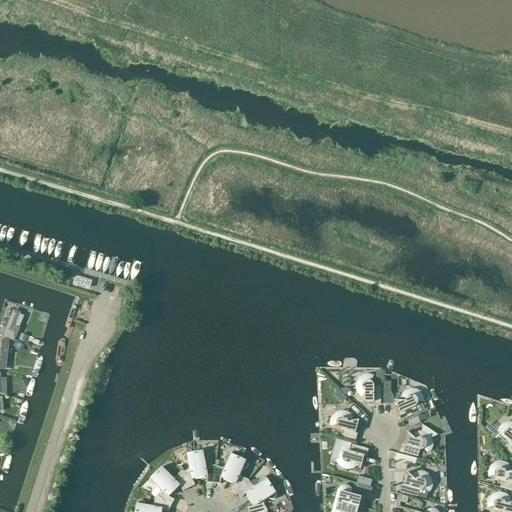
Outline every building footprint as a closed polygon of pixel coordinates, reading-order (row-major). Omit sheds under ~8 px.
[(83,287),(75,284),(72,291),(81,294),(90,296),(92,289),(83,287)] [(20,312),(12,309),(1,336),(13,342),(19,328),(14,326),(20,312)] [(0,345),(0,370),(5,371),(8,340),(1,340),(0,345)] [(381,405),(381,386),(374,386),(373,384),(372,383),(371,382),(373,376),(370,375),(366,375),(363,376),(360,379),(357,382),(356,385),(356,389),(357,393),(359,396),(362,398),(360,402),(373,402),(373,404),(381,405)] [(424,402),(423,399),(422,395),(419,392),(416,391),(412,390),(409,390),(405,392),(402,394),(401,397),(400,401),(395,401),(400,413),(398,414),(401,421),(418,413),(415,407),(417,405),(418,404),(418,402),(424,402)] [(436,408),(433,402),(426,405),(429,411),(436,408)] [(356,433),(359,420),(354,421),(353,418),(350,415),(347,413),(344,412),(340,412),(336,413),(333,416),(331,419),(330,422),(330,426),(336,425),(337,427),(338,428),(340,429),(344,430),(342,437),(356,441),(358,433),(356,433)] [(431,418),(429,413),(408,421),(411,428),(421,424),(420,422),(431,418)] [(500,432),(494,438),(511,454),(511,422),(511,423),(508,422),(505,423),(502,425),(499,428),(498,431),(500,432)] [(423,426),(422,431),(418,431),(414,433),(411,435),(408,432),(404,445),(402,444),(400,452),(418,456),(420,450),(422,450),(423,449),(425,448),(430,452),(432,449),(433,445),(433,441),(432,439),(438,436),(423,426)] [(368,449),(351,445),(349,451),(347,451),(345,452),(343,453),(339,449),(337,452),(336,456),(336,460),(338,463),(340,466),(343,468),(347,469),(351,469),(354,468),(357,465),(360,469),(364,456),(366,457),(368,449)] [(195,453),(199,478),(207,476),(206,483),(213,483),(215,465),(211,466),(210,466),(209,466),(208,466),(207,466),(206,465),(205,464),(205,463),(205,462),(205,461),(205,460),(207,457),(208,457),(208,456),(208,455),(208,454),(207,453),(206,452),(206,451),(205,451),(204,451),(203,451),(202,451),(201,451),(200,451),(200,452),(195,453)] [(180,472),(189,488),(195,485),(192,479),(199,478),(195,453),(190,454),(189,453),(188,453),(187,453),(186,454),(185,454),(184,455),(183,456),(183,457),(183,458),(183,459),(183,460),(183,461),(184,461),(187,464),(188,465),(188,466),(188,467),(188,468),(188,469),(187,469),(187,470),(186,471),(180,472)] [(215,465),(213,483),(220,484),(221,478),(228,481),(238,458),(233,455),(232,455),(232,454),(231,454),(230,454),(230,453),(228,453),(228,454),(227,454),(226,454),(226,455),(225,456),(225,457),(224,458),(224,459),(226,463),(226,464),(226,465),(225,466),(224,467),(223,468),(222,468),(221,468),(220,468),(220,467),(219,467),(215,465)] [(238,458),(228,481),(235,484),(231,489),(236,493),(248,480),(242,477),(242,476),(241,476),(241,475),(241,474),(241,473),(241,472),(242,471),(242,470),(243,470),(246,469),(247,468),(247,467),(248,466),(248,465),(248,464),(248,463),(248,462),(247,461),(246,460),(245,460),(244,460),(243,460),(238,458)] [(505,463),(501,462),(500,462),(498,462),(497,462),(495,463),(494,463),(493,464),(492,465),(491,466),(490,468),(489,469),(489,470),(488,471),(488,473),(488,476),(494,475),(495,477),(498,479),(502,481),(500,487),(511,490),(511,471),(510,468),(508,465),(505,463)] [(156,473),(174,491),(179,485),(182,491),(189,488),(180,472),(176,476),(175,476),(175,477),(174,477),(173,477),(172,476),(171,476),(170,475),(170,474),(169,474),(169,473),(169,470),(169,469),(168,468),(168,467),(167,467),(167,466),(165,466),(164,466),(163,466),(162,466),(161,467),(160,468),(160,469),(156,473)] [(417,471),(414,473),(410,475),(407,472),(404,485),(402,484),(400,492),(417,497),(419,490),(421,490),(423,489),(424,488),(429,492),(431,489),(432,485),(432,481),(431,478),(428,474),(425,472),(421,471),(417,471)] [(159,493),(155,497),(171,506),(174,500),(168,497),(174,491),(156,473),(152,477),(151,477),(150,478),(149,479),(149,480),(149,481),(149,482),(149,483),(149,484),(150,485),(151,486),(152,486),(157,486),(158,486),(159,487),(160,488),(160,489),(160,490),(160,491),(160,492),(159,493)] [(359,476),(357,483),(360,484),(371,486),(373,480),(359,476)] [(248,480),(236,493),(241,498),(246,493),(250,500),(271,486),(268,482),(268,481),(268,480),(267,479),(267,478),(266,478),(265,477),(264,477),(263,477),(262,477),(261,478),(260,478),(260,479),(259,480),(258,483),(258,484),(257,485),(256,486),(255,486),(254,486),(253,486),(252,485),(251,485),(251,484),(248,480)] [(371,486),(360,484),(358,490),(370,493),(372,487),(371,486)] [(271,486),(250,500),(254,506),(248,508),(248,511),(259,511),(267,510),(264,505),(263,504),(263,503),(264,502),(264,501),(265,500),(266,499),(267,499),(268,499),(272,500),(273,500),(274,499),(275,499),(275,498),(276,497),(276,496),(277,496),(277,495),(277,494),(276,494),(276,493),(276,492),(275,492),(275,491),(274,491),(271,486)] [(335,500),(359,507),(361,497),(351,495),(351,494),(351,493),(351,492),(351,491),(351,490),(350,489),(349,488),(349,487),(347,486),(346,486),(345,486),(344,486),(343,486),(342,486),(341,487),(340,487),(339,488),(338,489),(338,491),(335,500)] [(511,511),(511,502),(511,503),(510,499),(508,496),(505,494),(501,493),(497,493),(493,494),(490,497),(488,500),(487,504),(487,508),(493,506),(494,508),(495,510),(497,511),(496,511),(511,511)] [(136,507),(136,511),(137,511),(161,511),(162,509),(167,511),(171,506),(155,497),(154,503),(153,503),(153,504),(152,504),(152,505),(151,505),(150,505),(149,505),(148,505),(147,505),(147,504),(144,501),(143,500),(142,500),(140,500),(139,500),(139,501),(138,501),(137,502),(137,503),(136,504),(136,505),(136,506),(136,507)] [(357,511),(359,507),(335,500),(332,510),(332,511),(357,511)]
